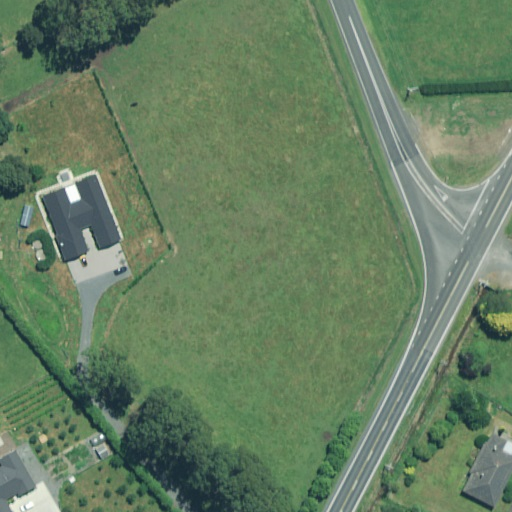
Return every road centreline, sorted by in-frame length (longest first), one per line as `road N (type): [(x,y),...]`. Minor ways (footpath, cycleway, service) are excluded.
road 1 (tertiary): [(452,293),(339,511)]
road 2 (residential): [(385,116),(452,293)]
road 3 (unclassified): [(385,116),(433,186),(488,221)]
road 4 (residential): [(341,0),(385,116)]
